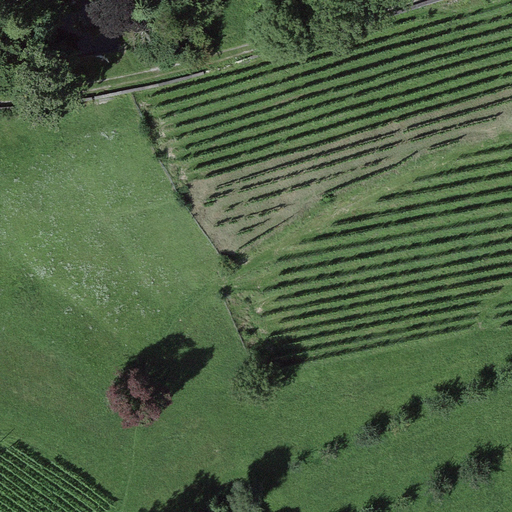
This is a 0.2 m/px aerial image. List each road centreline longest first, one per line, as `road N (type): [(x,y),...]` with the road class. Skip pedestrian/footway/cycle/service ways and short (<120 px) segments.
road 1 (track): [(124,511),(161,337),(191,305),(435,162),(511,132)]
road 2 (track): [(412,0),(201,66),(78,93),(0,100)]
